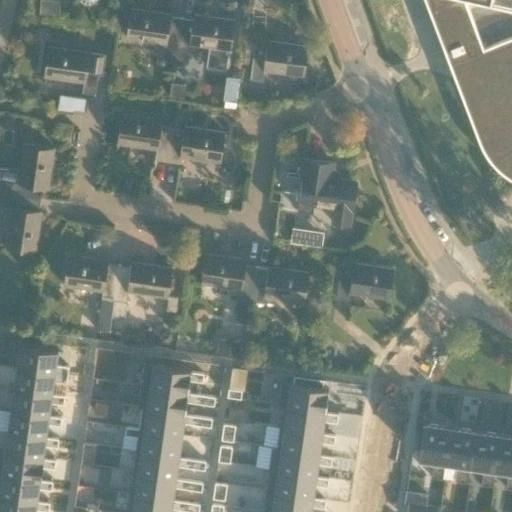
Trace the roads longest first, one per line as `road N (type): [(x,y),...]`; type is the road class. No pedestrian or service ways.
road 1 (residential): [(85,126),(78,181),(90,205),(253,228),(265,121),(356,84)]
road 2 (residential): [(366,511),(388,386),(457,286)]
road 3 (tertiary): [(356,84),(411,220),(457,286)]
